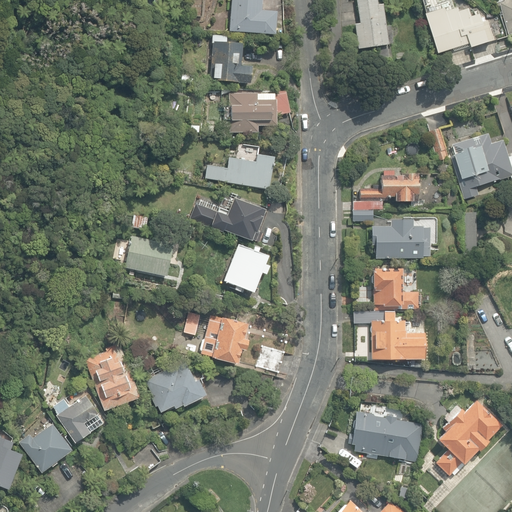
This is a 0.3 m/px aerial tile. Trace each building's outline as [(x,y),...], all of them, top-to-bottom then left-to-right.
[(231,0),(228,31),(274,34),(276,11),(261,10),(261,0),(231,0)] [(375,45),(377,58),(388,56),(386,43),(393,43),(390,25),(385,25),(382,4),(377,4),(376,0),(355,0),(359,23),(354,23),(357,48),(375,45)] [(511,0),(508,0),(497,3),(507,35),(511,33),(511,0)] [(424,13),(436,53),(468,43),(469,47),(491,40),(485,20),(480,22),(477,13),(469,15),(466,8),(457,10),(456,6),(444,10),(443,7),(424,13)] [(209,80),(250,83),(251,66),(240,65),(242,43),(226,42),(227,35),(212,34),(211,43),(212,43),(209,80)] [(229,120),(229,133),(257,132),(257,126),(275,126),(275,115),(289,112),(284,91),(276,92),(276,94),(229,95),(229,107),(222,107),(222,120),(229,120)] [(436,158),(437,158),(442,158),(447,157),(438,127),(428,131),(429,136),(431,141),(433,147),(434,152),(436,158)] [(448,155),(459,191),(510,175),(511,181),(511,180),(511,155),(506,158),(501,140),(489,144),(486,134),(450,145),(453,154),(448,155)] [(204,179),(266,189),(272,157),(255,154),(254,161),(228,156),(226,168),(206,165),(204,179)] [(189,177),(190,165),(180,164),(179,176),(189,177)] [(394,201),(412,202),(412,193),(418,193),(418,187),(419,187),(419,179),(415,179),(415,173),(401,172),(401,174),(389,174),(390,168),(379,168),(379,183),(369,183),(369,186),(357,186),(357,197),(381,198),(381,194),(394,195),(394,201)] [(264,196),(264,212),(285,211),(285,195),(264,196)] [(251,238),(255,240),(259,231),(256,230),(264,209),(232,197),(226,215),(195,204),(190,219),(195,221),(214,228),(215,226),(250,239),(251,238)] [(352,201),(352,221),(371,220),(371,209),(383,209),(382,200),(352,201)] [(131,227),(145,230),(147,217),(133,214),(131,227)] [(374,244),(374,258),(421,257),(421,256),(429,255),(429,226),(421,226),(421,225),(412,225),(412,218),(389,219),(389,225),(370,225),(370,244),(374,244)] [(475,219),(462,219),(462,228),(462,257),(475,256),(475,238),(475,219)] [(124,267),(166,276),(173,244),(131,235),(124,267)] [(223,280),(252,291),(260,271),(265,274),(269,265),(263,263),(266,255),(237,244),(223,280)] [(350,260),(350,270),(370,270),(369,259),(350,260)] [(371,310),(417,309),(417,291),(401,291),(401,268),(370,268),(371,310)] [(465,282),(475,282),(475,271),(465,271),(465,282)] [(183,332),(193,334),(198,311),(188,308),(183,332)] [(394,320),(394,312),(352,312),(352,323),(370,323),(370,359),(422,359),(422,353),(425,353),(425,332),(404,332),(404,330),(403,330),(403,320),(394,320)] [(200,353),(237,363),(241,348),(244,349),(247,339),(243,338),(245,328),(246,325),(210,315),(207,328),(204,338),(201,339),(199,348),(200,351),(200,353)] [(465,334),(465,335),(466,369),(475,369),(475,333),(465,334)] [(85,359),(103,409),(139,396),(120,345),(118,346),(117,343),(105,348),(106,351),(85,359)] [(256,365),(277,371),(283,351),(262,344),(256,365)] [(157,405),(160,411),(173,404),(174,408),(182,404),(183,405),(195,399),(205,394),(198,379),(195,380),(188,367),(187,367),(184,361),(174,366),(174,365),(145,380),(153,396),(150,397),(155,406),(157,405)] [(248,382),(268,388),(272,376),(251,370),(248,382)] [(55,414),(74,442),(102,423),(96,414),(98,413),(84,393),(68,405),(63,398),(52,406),(55,411),(54,411),(56,414),(55,414)] [(435,461),(448,474),(460,462),(462,463),(476,448),(479,450),(488,441),(485,438),(500,424),(474,399),(463,410),(459,407),(456,404),(443,417),(446,420),(441,425),(445,429),(436,438),(447,448),(435,461)] [(353,451),(415,461),(422,423),(395,419),(395,417),(384,415),(383,418),(378,417),(378,414),(354,410),(350,433),(347,432),(346,442),(349,443),(354,444),(353,451)] [(18,441),(41,472),(71,449),(51,423),(31,438),(28,434),(18,441)] [(0,484),(9,488),(22,453),(10,448),(13,441),(0,435),(0,484)] [(503,511),(511,503),(511,441),(508,437),(436,510),(437,511),(503,511)] [(129,455),(142,473),(159,461),(147,443),(129,455)] [(215,501),(219,497),(212,490),(208,494),(215,501)] [(363,511),(351,499),(338,511),(398,511),(387,503),(379,511),(363,511)]
